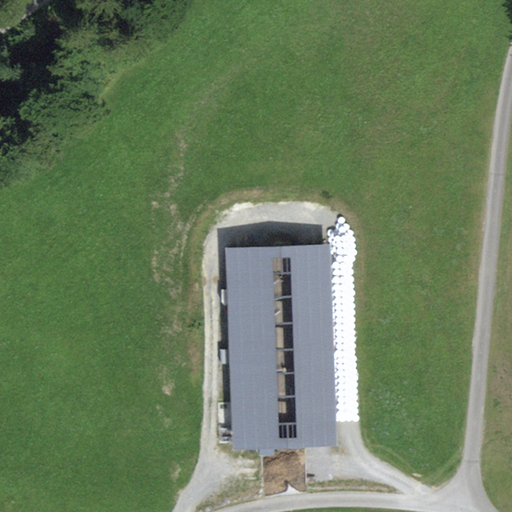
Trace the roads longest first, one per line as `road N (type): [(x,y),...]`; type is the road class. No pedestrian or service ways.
road 1 (unclassified): [(511,87),(502,122),(468,503)]
road 2 (unclassified): [(233,511),(351,499),(468,503)]
